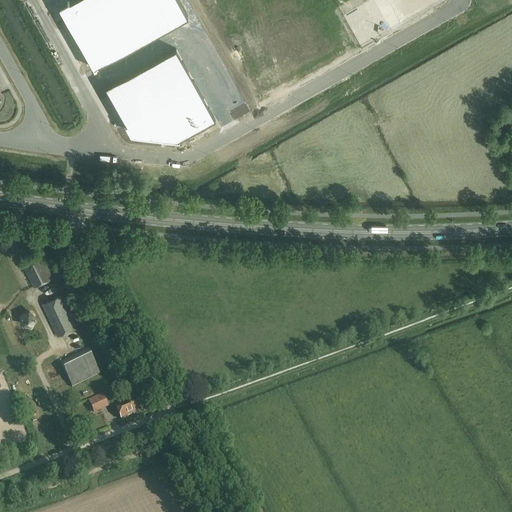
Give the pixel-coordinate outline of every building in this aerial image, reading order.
[(178,0),(75,0),(61,8),(96,69),(189,17),(178,0)] [(175,47),(105,86),(131,133),(179,137),(215,117),(175,47)] [(34,286),(51,277),(40,254),(22,263),(34,286)] [(62,294),(42,304),(57,337),(77,327),(62,294)] [(100,374),(88,351),(61,364),(73,387),(100,374)] [(109,407),(105,400),(103,393),(88,400),(91,407),(94,413),(109,407)] [(140,410),(140,409),(140,407),(139,405),(138,404),(136,400),(117,408),(121,419),(140,410)]
